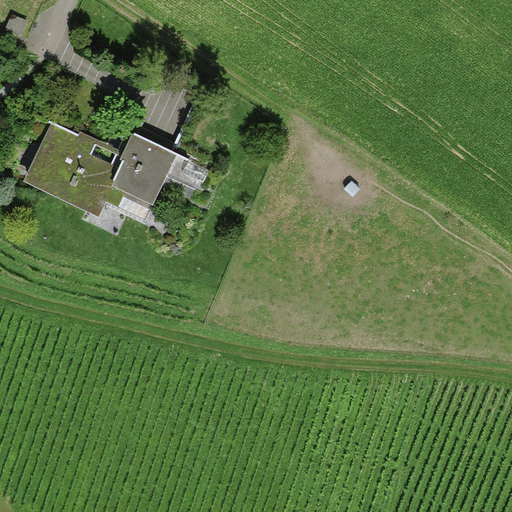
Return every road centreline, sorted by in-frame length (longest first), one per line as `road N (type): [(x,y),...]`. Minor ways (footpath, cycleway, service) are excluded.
road 1 (track): [(0,298),(253,360),(511,380)]
road 2 (track): [(115,0),(354,161)]
